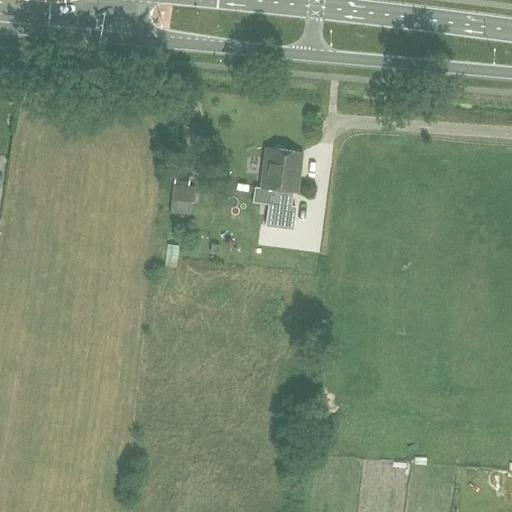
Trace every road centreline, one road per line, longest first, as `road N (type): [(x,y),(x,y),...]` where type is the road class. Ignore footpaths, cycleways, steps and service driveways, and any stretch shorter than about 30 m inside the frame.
road 1 (tertiary): [(116,38),(511,73)]
road 2 (tertiary): [(511,37),(184,0)]
